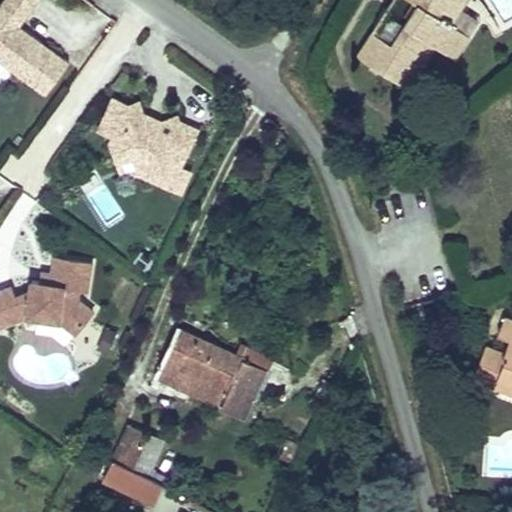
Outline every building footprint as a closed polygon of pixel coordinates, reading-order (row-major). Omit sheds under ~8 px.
[(0,60),(46,93),(69,61),(20,25),(37,0),(3,0),(0,5),(0,60)] [(427,39),(436,44),(456,57),(470,34),(450,25),(441,19),(453,0),(413,0),(418,3),(392,43),(372,30),(357,54),(400,82),(427,39)] [(466,0),(453,0),(441,19),(450,25),(466,0)] [(409,87),(436,44),(427,39),(400,82),(409,87)] [(152,162),(149,170),(146,176),(181,192),(191,172),(181,166),(198,128),(179,119),(177,115),(162,119),(144,112),(139,101),(129,104),(117,98),(99,129),(113,136),(152,162)] [(134,165),(149,170),(152,162),(113,136),(110,141),(115,156),(129,152),(138,156),(134,165)] [(75,332),(95,308),(78,295),(79,288),(88,289),(93,259),(52,253),(49,276),(27,273),(26,287),(13,291),(10,282),(0,285),(0,322),(25,314),(25,312),(58,315),(59,319),(75,332)] [(511,382),(511,320),(506,318),(500,333),(511,338),(505,354),(487,347),(475,376),(497,385),(500,377),(511,382)] [(156,373),(244,414),(269,358),(242,345),(238,355),(178,326),(156,373)] [(497,385),(511,391),(511,382),(500,377),(497,385)] [(131,466),(148,430),(131,421),(113,458),(131,466)] [(163,437),(148,430),(131,466),(145,473),(163,437)] [(89,448),(79,464),(93,473),(103,458),(89,448)] [(145,473),(131,466),(113,458),(104,476),(154,500),(163,482),(145,473)] [(204,511),(209,511),(211,510),(194,501),(192,506),(204,511)]
